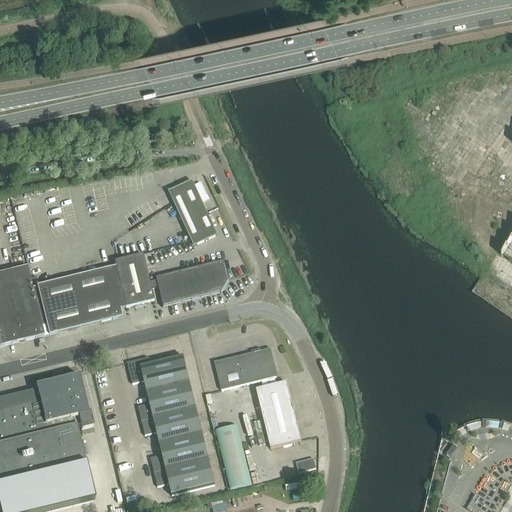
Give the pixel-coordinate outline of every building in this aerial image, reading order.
[(217,237),(192,182),(169,193),(194,247),(217,237)] [(511,238),(501,255),(511,262),(511,238)] [(153,302),(150,290),(155,289),(153,282),(149,283),(142,255),(114,262),(115,267),(32,287),(42,327),(46,326),(49,336),(122,318),(120,310),(153,302)] [(220,294),(229,282),(228,281),(224,266),(225,266),(224,261),(155,279),(155,281),(153,282),(155,289),(157,288),(162,308),(163,308),(163,307),(220,293),(220,294)] [(42,327),(32,287),(28,268),(0,275),(0,347),(44,337),(42,327)] [(278,379),(271,349),(214,363),(221,392),(276,379),(278,379)] [(188,379),(187,373),(183,358),(150,366),(149,359),(127,364),(132,386),(144,383),(146,394),(190,384),(188,379)] [(0,511),(0,486),(85,465),(76,426),(79,425),(81,432),(93,429),(89,413),(88,414),(79,376),(36,386),(36,390),(0,398),(0,511)] [(196,409),(190,384),(146,394),(149,405),(137,408),(141,423),(196,409)] [(301,443),(287,384),(256,391),(271,450),(301,443)] [(202,435),(196,409),(141,423),(144,437),(156,434),(159,445),(202,435)] [(253,422),(259,445),(265,444),(259,420),(253,422)] [(237,427),(215,432),(230,491),(252,486),(237,427)] [(208,461),(202,435),(159,445),(162,457),(150,459),(154,474),(208,461)] [(313,460),(296,465),(298,474),(316,470),(313,460)] [(214,487),(210,467),(208,461),(154,474),(157,489),(169,486),(171,497),(214,487)]
